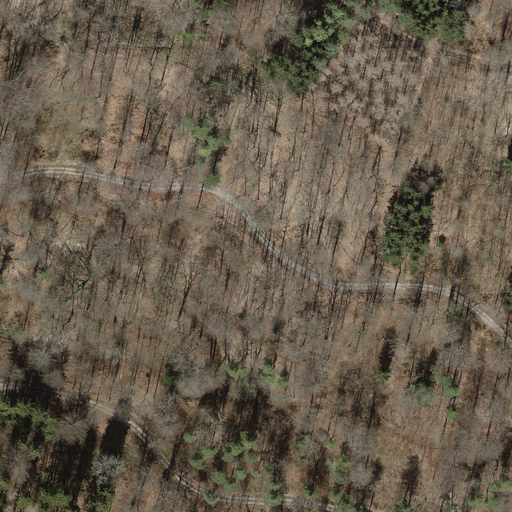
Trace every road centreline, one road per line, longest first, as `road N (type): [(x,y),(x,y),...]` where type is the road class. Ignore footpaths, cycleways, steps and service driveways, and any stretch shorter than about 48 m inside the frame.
road 1 (track): [(511,342),(449,293),(326,283),(265,240),(225,192),(44,169),(0,182)]
road 2 (track): [(339,511),(213,497),(177,475),(145,436),(104,405),(0,382)]
road 3 (track): [(341,0),(401,42),(499,66)]
